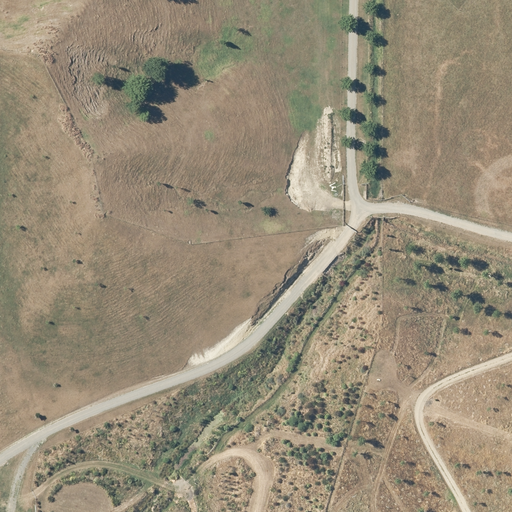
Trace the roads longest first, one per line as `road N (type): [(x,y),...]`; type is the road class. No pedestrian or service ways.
road 1 (track): [(0,459),(109,402),(232,357),(372,209),(402,205),(511,237)]
road 2 (track): [(360,218),(351,0)]
